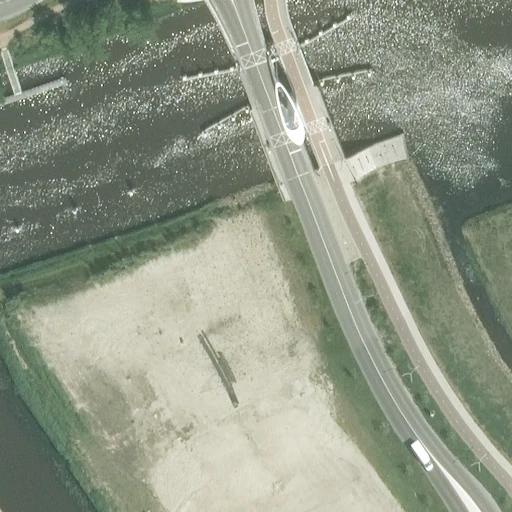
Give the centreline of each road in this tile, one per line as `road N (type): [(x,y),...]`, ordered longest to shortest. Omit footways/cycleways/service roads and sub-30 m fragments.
road 1 (secondary): [(427,452),(379,377),(297,173)]
road 2 (secondary): [(233,0),(297,173)]
